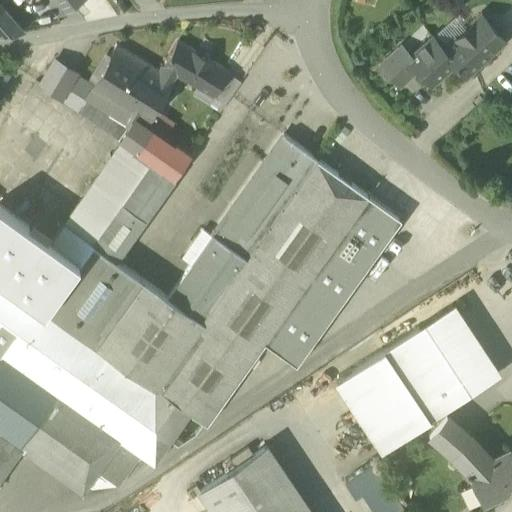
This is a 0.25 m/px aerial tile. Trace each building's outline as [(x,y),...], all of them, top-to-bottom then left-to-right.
[(0,0),(0,33),(21,30),(0,5),(0,0)] [(56,0),(65,11),(73,5),(69,0),(56,0)] [(464,28),(442,48),(441,49),(453,62),(464,74),(503,39),(480,14),(464,28)] [(454,17),(432,36),(442,48),(464,28),(454,17)] [(430,83),(453,62),(441,49),(442,48),(432,36),(410,56),(408,58),(417,68),(430,83)] [(227,72),(176,41),(162,65),(197,86),(193,93),(208,102),(227,72)] [(117,46),(93,84),(88,92),(130,118),(143,126),(154,108),(174,77),(160,68),(159,71),(117,46)] [(380,64),(398,84),(417,68),(408,58),(410,56),(401,46),(380,64)] [(40,83),(60,98),(75,74),(53,60),(40,83)] [(240,81),(227,72),(208,102),(220,109),(240,81)] [(119,138),(130,118),(88,92),(93,84),(75,74),(60,98),(119,138)] [(173,121),(154,108),(143,126),(149,130),(162,138),(173,121)] [(149,130),(143,126),(130,118),(119,138),(120,139),(136,150),(149,130)] [(148,158),(162,138),(149,130),(136,150),(148,158)] [(92,242),(79,259),(44,308),(189,410),(204,421),(262,340),(366,193),(283,134),(211,234),(191,263),(168,295),(121,263),(114,258),(118,251),(172,176),(150,160),(92,242)] [(148,158),(150,160),(172,176),(188,152),(174,142),(172,145),(162,138),(148,158)] [(120,139),(60,220),(92,242),(150,160),(148,158),(136,150),(120,139)] [(399,217),(366,193),(262,340),(295,363),(399,217)] [(0,276),(44,308),(79,259),(47,237),(42,235),(32,250),(15,238),(26,223),(0,204),(0,276)] [(79,259),(92,242),(60,220),(60,219),(47,237),(79,259)] [(42,235),(26,223),(15,238),(32,250),(42,235)] [(191,263),(211,234),(201,227),(180,256),(191,263)] [(125,256),(118,251),(114,258),(121,263),(125,256)] [(153,461),(168,439),(189,410),(44,308),(0,276),(0,350),(9,357),(8,359),(57,394),(119,438),(140,452),(153,461)] [(418,326),(464,396),(500,373),(453,303),(418,326)] [(418,326),(383,349),(429,419),(464,396),(418,326)] [(387,447),(429,419),(383,349),(341,377),(387,447)] [(0,350),(0,432),(20,446),(57,394),(8,359),(9,357),(0,350)] [(81,490),(96,470),(119,438),(57,394),(20,446),(81,490)] [(204,421),(189,410),(168,439),(176,445),(195,433),(204,421)] [(448,447),(468,470),(484,462),(460,435),(464,430),(448,414),(432,433),(448,447)] [(0,474),(20,446),(0,432),(0,474)] [(140,452),(119,438),(96,470),(116,485),(140,452)] [(199,490),(213,511),(310,511),(265,445),(199,490)] [(485,480),(494,497),(506,491),(504,486),(511,482),(511,452),(510,449),(484,462),(468,470),(476,485),(485,480)] [(361,495),(372,511),(405,511),(373,463),(344,483),(355,499),(361,495)] [(485,480),(476,485),(484,502),(494,497),(485,480)]
